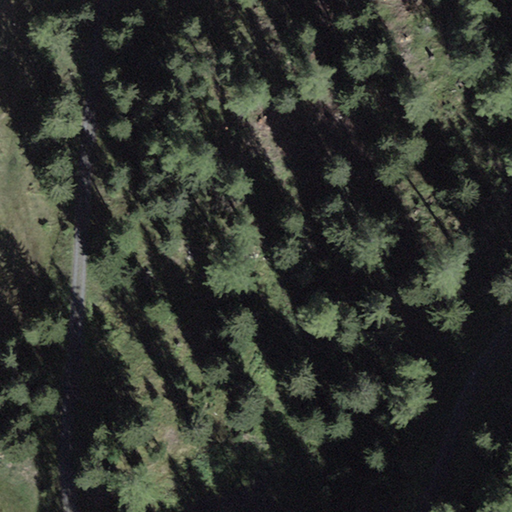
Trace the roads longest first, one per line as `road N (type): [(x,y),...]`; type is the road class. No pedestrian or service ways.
road 1 (track): [(113,0),(57,401),(77,511)]
road 2 (track): [(396,511),(511,323)]
